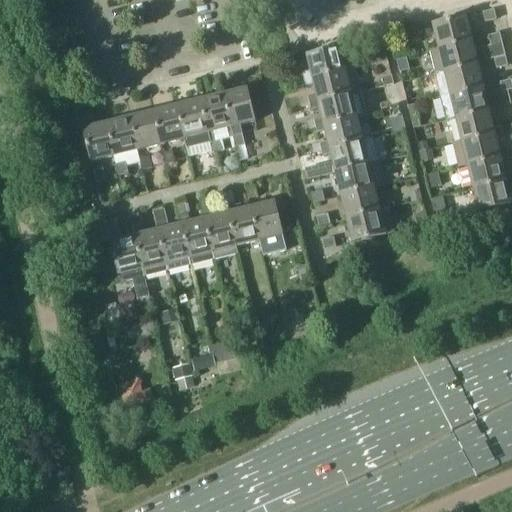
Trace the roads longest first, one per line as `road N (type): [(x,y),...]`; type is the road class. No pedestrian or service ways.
road 1 (primary): [(511,369),(248,484)]
road 2 (residential): [(227,0),(239,50),(109,81),(90,0)]
road 3 (primary): [(339,511),(511,438)]
road 4 (residential): [(446,0),(323,27),(306,20),(297,0)]
